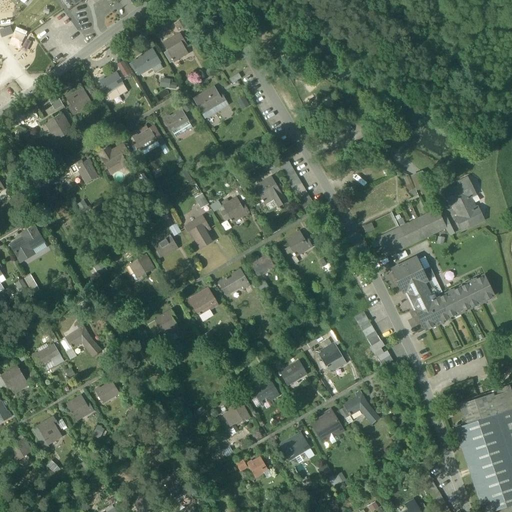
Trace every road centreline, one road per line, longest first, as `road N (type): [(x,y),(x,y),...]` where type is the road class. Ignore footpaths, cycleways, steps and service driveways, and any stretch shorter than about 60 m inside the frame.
road 1 (residential): [(212,0),(411,353),(467,511)]
road 2 (residential): [(0,115),(154,0)]
